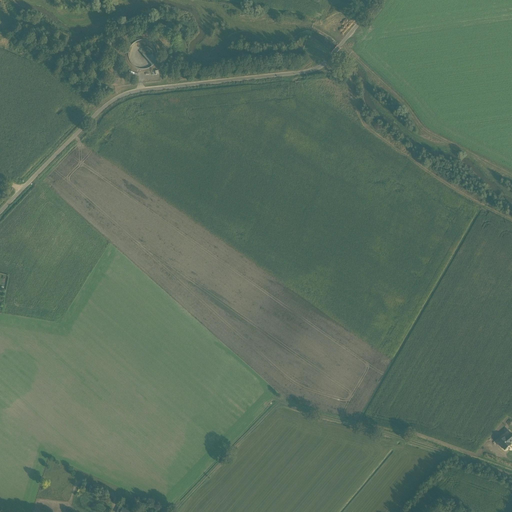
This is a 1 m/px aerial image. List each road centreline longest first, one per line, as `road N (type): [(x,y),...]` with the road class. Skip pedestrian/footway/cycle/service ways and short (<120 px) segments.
road 1 (unclassified): [(0,212),(114,96),(310,71),(377,0)]
road 2 (track): [(175,511),(283,403),(511,476)]
